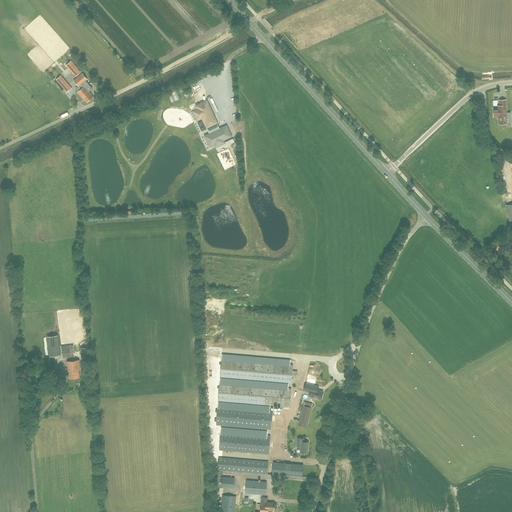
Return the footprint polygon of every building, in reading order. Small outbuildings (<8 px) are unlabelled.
[(72,71),(71,71),(73,74),(74,73),(78,69),(71,61),(66,65),(68,68),(69,67),(72,71)] [(87,80),(82,73),(74,81),(79,86),(76,89),(78,92),(83,99),(84,98),(87,102),(93,97),(90,94),(91,94),(87,89),(90,87),(85,81),(87,80)] [(67,92),(68,91),(71,88),(61,76),(57,80),(67,92)] [(506,113),(507,113),(506,100),(493,101),(494,117),(499,117),(499,124),(507,124),(511,123),(510,116),(506,116),(506,113)] [(196,106),(198,109),(194,111),(198,121),(203,118),(208,128),(218,123),(207,101),(196,106)] [(209,134),(205,136),(210,147),(214,145),(217,151),(235,142),(233,139),(225,143),(224,140),(232,137),(226,126),(209,134)] [(497,251),(504,245),(500,240),(493,247),(497,251)] [(47,337),(50,357),(60,355),(58,335),(47,337)] [(62,355),(75,353),(73,345),(61,347),(62,355)] [(220,377),(292,383),(293,365),(290,365),(290,360),(222,355),(222,359),(220,377)] [(79,370),(80,370),(79,360),(67,362),(68,371),(70,371),(71,378),(80,377),(79,370)] [(220,383),(218,401),(290,407),(291,389),(288,389),(288,384),(220,379),(220,383)] [(315,390),(316,386),(315,386),(316,381),(308,379),(307,384),(305,391),(310,393),(309,397),(321,400),(323,392),(315,390)] [(216,425),(271,429),(272,411),(270,411),(270,407),(218,402),(218,407),(216,425)] [(312,408),(304,406),(300,423),(308,425),(312,408)] [(219,450),(269,454),(270,436),(267,436),(267,431),(221,428),(221,432),(219,450)] [(308,453),(308,442),(303,442),(304,439),(298,438),(297,447),(300,447),(300,453),(308,453)] [(217,470),(267,474),(268,462),(218,458),(217,470)] [(302,477),(303,465),(273,463),(272,474),(302,477)] [(234,488),(235,478),(222,477),(221,487),(234,488)] [(266,495),(267,482),(246,480),(245,494),(266,495)] [(235,511),(236,497),(222,495),(220,511),(235,511)] [(262,497),(261,508),(268,508),(268,510),(274,510),(275,503),(267,502),(268,498),(262,497)]
